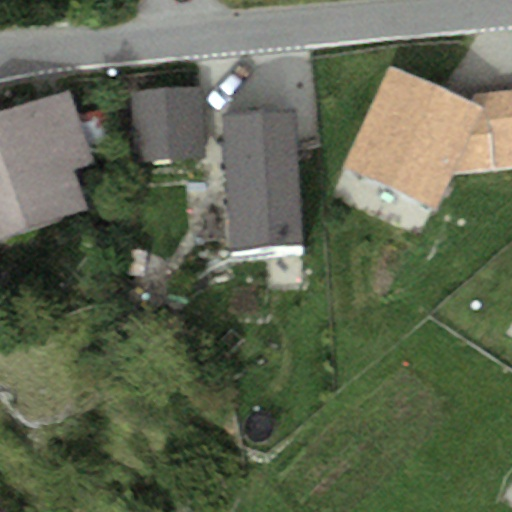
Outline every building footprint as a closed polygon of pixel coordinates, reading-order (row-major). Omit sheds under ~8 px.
[(438,209),(452,176),(495,172),(486,108),(484,97),(470,101),(387,65),(344,172),(438,209)] [(70,90),(0,114),(0,240),(89,210),(75,168),(95,161),(70,90)] [(511,92),(484,97),(486,108),(495,172),(511,169),(511,92)] [(197,93),(132,94),(133,166),(198,165),(197,93)] [(291,117),(220,120),(227,257),(297,253),(291,117)]
